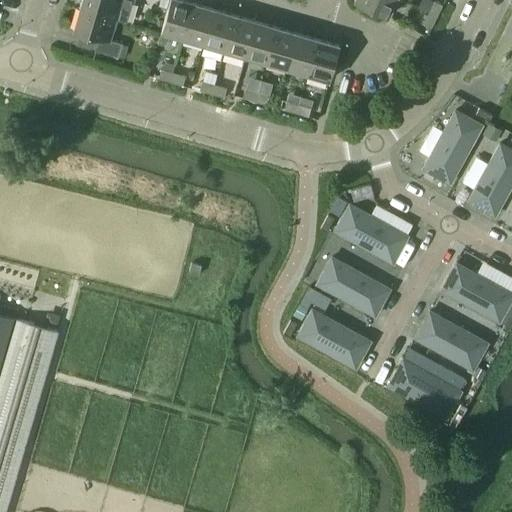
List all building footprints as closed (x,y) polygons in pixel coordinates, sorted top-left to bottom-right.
[(81,0),(79,9),(114,19),(125,22),(131,2),(134,3),(134,0),(81,0)] [(169,34),(182,38),(192,3),(182,0),(169,0),(157,43),(164,45),(169,34)] [(354,0),(354,1),(386,17),(394,0),(354,0)] [(428,12),(436,16),(442,5),(434,1),(428,12)] [(182,38),(203,44),(213,9),(192,3),(182,38)] [(95,50),(118,57),(122,43),(108,40),(114,19),(79,9),(73,30),(99,37),(95,50)] [(203,44),(224,50),(234,15),(213,9),(203,44)] [(423,24),(431,27),(436,16),(428,12),(423,24)] [(224,50),(245,56),(255,21),(234,15),(224,50)] [(245,56),(266,62),(276,27),(255,21),(245,56)] [(266,62),(286,68),(296,33),(276,27),(266,62)] [(286,68),(307,74),(317,39),(296,33),(286,68)] [(307,74),(329,80),(339,45),(317,39),(307,74)] [(158,78),(170,81),(172,73),(174,65),(166,62),(162,65),(158,78)] [(170,81),(182,85),(184,76),(172,73),(170,81)] [(199,90),(211,93),(214,85),(201,81),(199,90)] [(211,93),(223,97),(226,88),(214,85),(211,93)] [(242,97),(254,101),(257,92),(244,89),(242,97)] [(254,101),(266,104),(269,96),(257,92),(254,101)] [(284,109),(296,113),(298,104),(286,101),(284,109)] [(296,113),(308,116),(310,108),(298,104),(296,113)] [(478,108),(475,114),(488,121),(492,115),(478,108)] [(422,168),(449,182),(481,125),(454,110),(422,168)] [(467,201),(494,215),(511,181),(511,149),(499,143),(467,201)] [(349,204),(334,230),(392,262),(406,236),(349,204)] [(327,215),(320,228),(326,231),(333,218),(327,215)] [(331,257),(316,283),(374,315),(389,289),(331,257)] [(440,289),(498,321),(511,295),(511,293),(455,262),(440,289)] [(297,335),(354,367),(369,341),(311,309),(297,335)] [(414,337),(472,369),(486,342),(429,311),(414,337)] [(0,511),(3,511),(56,330),(0,313),(0,511)] [(511,316),(509,315),(501,328),(508,331),(511,323),(511,316)] [(290,320),(282,333),(289,336),(296,323),(290,320)] [(402,359),(387,385),(445,417),(460,391),(466,379),(408,348),(402,359)] [(456,411),(448,424),(454,427),(453,428),(454,428),(462,415),(456,411)]
